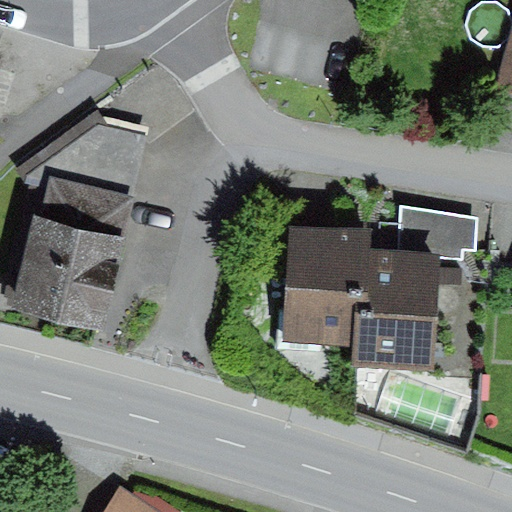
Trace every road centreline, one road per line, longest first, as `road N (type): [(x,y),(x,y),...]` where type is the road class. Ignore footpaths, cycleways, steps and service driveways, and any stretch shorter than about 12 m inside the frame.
road 1 (primary): [(0,385),(433,511)]
road 2 (residential): [(511,180),(270,144),(156,1)]
road 3 (residential): [(0,0),(104,25),(156,1)]
